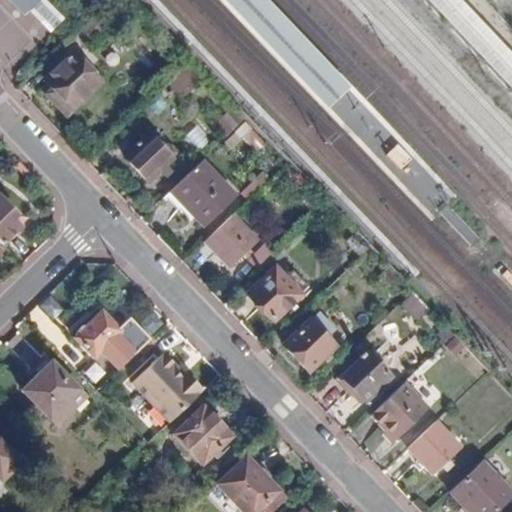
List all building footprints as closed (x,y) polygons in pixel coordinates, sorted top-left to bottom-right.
[(51,0),(16,0),(52,35),(69,17),(51,0)] [(265,0),(223,0),(330,111),(352,90),(265,0)] [(432,0),(511,83),(511,46),(468,0),(432,0)] [(82,30),(91,41),(110,24),(100,13),(82,30)] [(72,52),(43,80),(51,88),(58,96),(55,100),(71,113),(102,84),(100,81),(103,79),(92,67),(88,70),(72,52)] [(182,99),(205,77),(187,58),(164,81),(182,99)] [(55,100),(58,96),(51,88),(42,96),(65,119),(71,113),(55,100)] [(222,119),(230,128),(240,119),(232,110),(222,119)] [(124,159),(146,183),(158,171),(166,164),(177,153),(171,146),(165,151),(149,135),(124,159)] [(202,226),(234,195),(202,162),(169,192),(202,226)] [(164,178),(172,171),(166,164),(158,171),(164,178)] [(299,200),(312,213),(320,204),(308,192),(299,200)] [(0,243),(0,244),(18,226),(12,219),(6,213),(11,208),(0,197),(0,243)] [(12,219),(17,214),(11,208),(6,213),(12,219)] [(257,242),(232,216),(205,242),(228,267),(257,242)] [(345,242),(358,256),(366,249),(353,234),(345,242)] [(258,268),(275,250),(264,241),(248,259),(258,268)] [(247,294),(272,321),(300,295),(275,269),(247,294)] [(384,283),(397,299),(405,291),(392,277),(384,283)] [(405,306),(413,314),(420,308),(412,300),(405,306)] [(71,339),(92,361),(121,333),(100,311),(71,339)] [(334,347),(323,336),(332,328),(317,313),(282,346),(307,374),(334,347)] [(341,378),(363,402),(389,377),(367,353),(341,378)] [(175,369),(161,355),(130,385),(168,424),(175,417),(201,392),(183,375),(179,379),(172,372),(175,369)] [(44,361),(34,372),(38,377),(49,366),(44,361)] [(38,377),(22,391),(49,419),(78,392),(51,364),(49,366),(38,377)] [(399,437),(428,409),(405,383),(374,412),(383,422),(383,426),(388,431),(390,429),(399,437)] [(83,398),(78,392),(49,419),(55,425),(83,398)] [(169,436),(200,468),(232,437),(201,404),(169,436)] [(447,458),(458,448),(436,423),(407,450),(429,474),(438,466),(447,458)] [(385,436),(392,443),(399,437),(390,429),(388,431),(385,436)] [(0,479),(19,463),(0,443),(0,479)] [(242,511),(254,511),(258,508),(275,492),(244,458),(216,484),(242,511)] [(445,473),(453,465),(447,458),(438,466),(445,473)] [(450,494),(466,511),(493,511),(511,495),(481,464),(450,494)] [(261,511),(271,511),(284,500),(275,492),(258,508),(261,511)]
